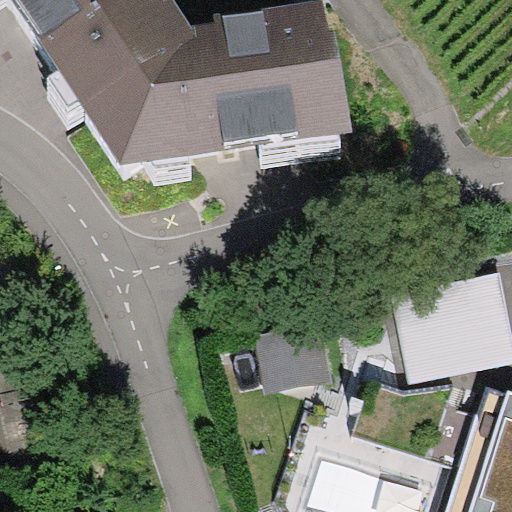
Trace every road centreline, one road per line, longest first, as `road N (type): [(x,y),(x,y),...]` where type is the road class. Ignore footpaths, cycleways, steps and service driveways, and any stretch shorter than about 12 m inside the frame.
road 1 (residential): [(120,279),(459,189)]
road 2 (residential): [(120,279),(202,511)]
road 3 (residential): [(353,0),(425,94),(459,189)]
road 4 (residential): [(0,143),(70,206),(120,279)]
